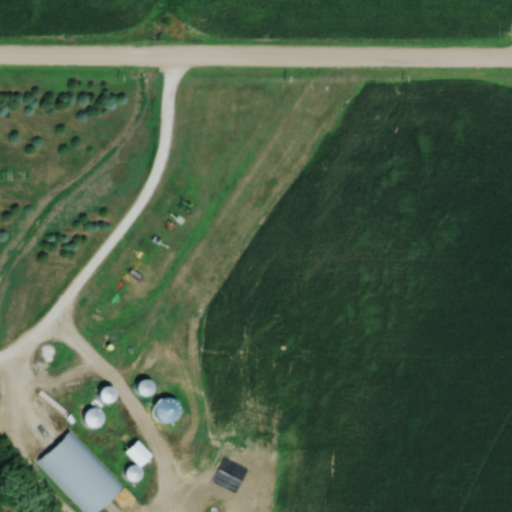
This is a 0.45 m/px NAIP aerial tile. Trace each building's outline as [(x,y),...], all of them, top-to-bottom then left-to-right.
[(187,326),(197,332),(291,183),(281,177),(187,326)] [(134,397),(146,396),(145,382),(133,383),(134,397)] [(97,428),(96,410),(82,410),(83,429),(97,428)] [(113,436),(114,424),(103,423),(102,435),(113,436)] [(93,511),(121,486),(67,431),(35,462),(82,511),(93,511)] [(134,469),(147,457),(134,442),(121,453),(134,469)]
